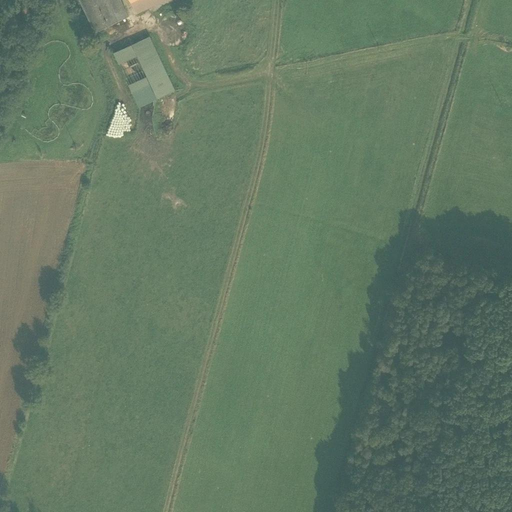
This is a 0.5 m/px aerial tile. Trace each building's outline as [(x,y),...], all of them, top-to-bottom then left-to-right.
[(108,0),(80,0),(95,31),(118,21),(108,0)] [(121,0),(108,0),(118,21),(129,15),(121,0)] [(140,0),(134,0),(131,2),(135,12),(144,8),(140,0)] [(140,0),(144,8),(161,0),(140,0)] [(115,52),(140,106),(175,90),(149,36),(115,52)]
